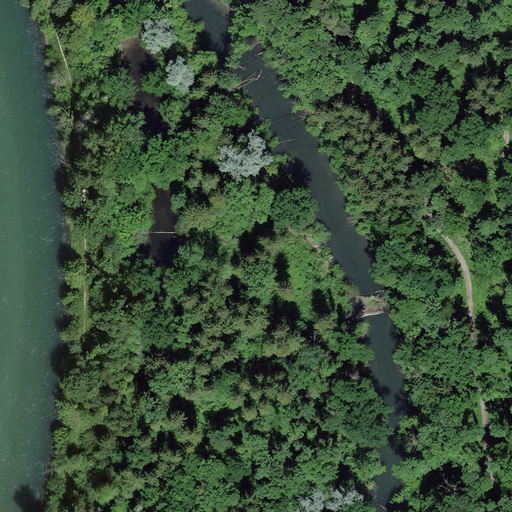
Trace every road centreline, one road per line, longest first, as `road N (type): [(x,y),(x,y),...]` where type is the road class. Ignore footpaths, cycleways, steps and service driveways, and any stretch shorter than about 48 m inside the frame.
road 1 (track): [(511,493),(499,490),(490,472),(463,262),(367,100),(285,0)]
road 2 (track): [(65,511),(90,345),(66,63),(47,0)]
road 3 (track): [(181,511),(187,467),(176,449),(151,435),(78,426)]
road 4 (track): [(511,221),(505,162),(511,62)]
